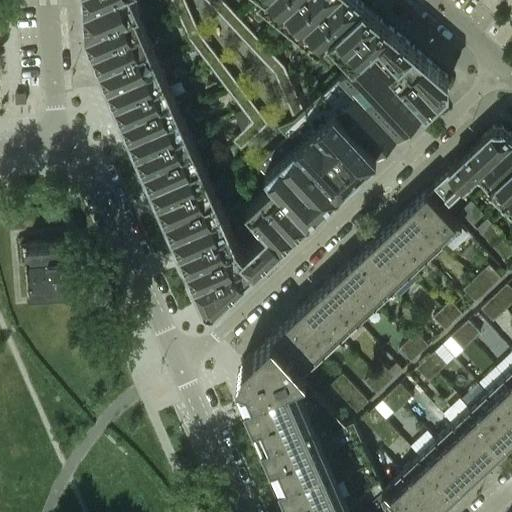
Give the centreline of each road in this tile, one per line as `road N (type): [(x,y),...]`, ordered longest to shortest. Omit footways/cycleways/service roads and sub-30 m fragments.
road 1 (residential): [(176,357),(206,344),(504,65)]
road 2 (residential): [(176,357),(93,166),(57,145)]
road 3 (residential): [(243,511),(176,357)]
road 4 (residential): [(57,145),(51,0)]
